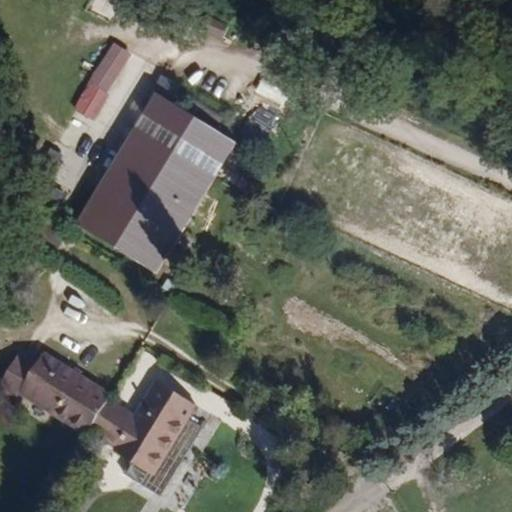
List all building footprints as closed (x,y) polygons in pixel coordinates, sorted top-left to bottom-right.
[(93,124),(131,55),(110,44),(72,112),(93,124)] [(260,148),(281,104),(252,91),(231,135),(260,148)] [(149,278),(231,145),(152,97),(69,230),(149,278)] [(230,152),(224,177),(237,181),(244,155),(230,152)] [(105,321),(77,308),(71,322),(99,335),(105,321)] [(81,444),(106,401),(37,361),(11,403),(81,444)] [(150,485),(193,409),(154,386),(134,417),(120,409),(93,451),(150,485)] [(93,451),(120,409),(106,401),(81,444),(93,451)]
